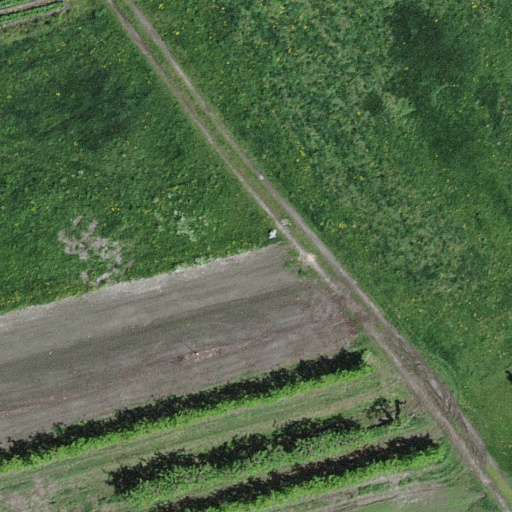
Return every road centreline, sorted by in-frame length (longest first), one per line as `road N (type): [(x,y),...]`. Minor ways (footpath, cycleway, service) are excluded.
road 1 (track): [(502,511),(279,226)]
road 2 (track): [(109,0),(279,226)]
